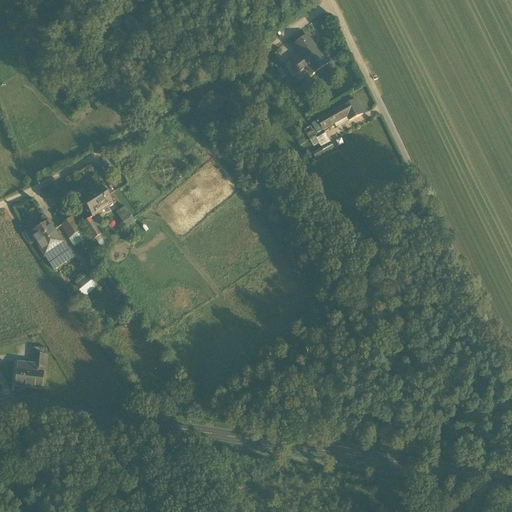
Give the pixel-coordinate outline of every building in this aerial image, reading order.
[(292,64),(298,73),(306,67),(312,75),(327,64),(306,36),(292,46),(302,58),(294,64),(293,64),(292,64)] [(267,58),(277,73),(280,70),(274,60),(275,59),(272,54),(267,58)] [(276,73),(284,83),(296,74),(298,73),(292,64),(293,64),(291,62),(280,70),(277,73),(276,73)] [(302,82),(312,75),(306,67),(298,73),(296,74),(302,82)] [(322,131),(334,125),(335,128),(362,115),(355,101),(342,107),(317,122),(322,131)] [(195,128),(204,141),(212,135),(203,122),(195,128)] [(311,125),(317,134),(322,131),(317,122),(311,125)] [(304,131),(313,147),(319,144),(316,140),(316,139),(310,127),(304,131)] [(319,144),(321,149),(330,144),(325,134),(316,139),(316,140),(319,144)] [(312,155),(315,159),(333,149),(330,144),(321,149),(312,155)] [(81,200),(93,217),(112,204),(101,187),(81,200)] [(116,212),(122,222),(130,217),(124,207),(116,212)] [(59,226),(69,239),(75,235),(81,231),(72,218),(59,226)] [(83,223),(94,240),(95,239),(101,235),(90,219),(83,223)] [(39,250),(53,271),(72,258),(63,244),(49,223),(34,232),(36,236),(33,238),(35,241),(40,249),(39,250)] [(21,235),(28,245),(35,241),(33,238),(31,235),(28,230),(21,235)] [(81,231),(75,235),(81,243),(87,240),(81,231)] [(101,235),(95,239),(100,247),(111,240),(106,232),(101,235)] [(74,248),(81,243),(75,235),(69,239),(74,248)] [(70,289),(78,300),(96,287),(88,276),(70,289)] [(110,281),(104,286),(108,293),(115,288),(110,281)] [(31,371),(43,372),(46,354),(45,354),(33,353),(32,364),(31,371)] [(17,362),(16,369),(31,371),(32,364),(17,362)] [(43,372),(31,371),(16,369),(14,385),(42,389),(43,372)]
